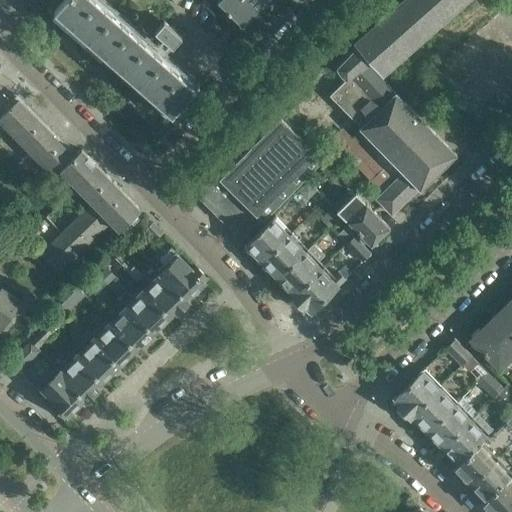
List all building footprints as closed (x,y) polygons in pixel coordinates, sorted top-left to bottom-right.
[(147,37),(104,0),(62,0),(54,9),(171,112),(198,83),(165,53),(182,35),(164,20),(147,37)] [(248,0),(217,0),(217,1),(241,25),(257,9),(248,0)] [(248,0),(257,9),(265,0),(248,0)] [(347,74),(348,75),(328,95),(359,127),(358,128),(402,173),(376,199),(390,213),(416,188),(419,191),(455,155),(395,93),(394,94),(374,74),(458,0),(399,0),(354,40),(356,42),(334,64),(337,69),(338,71),(345,76),(347,74)] [(21,96),(0,115),(0,116),(56,173),(59,169),(74,156),(73,155),(76,152),(21,96)] [(394,180),(317,103),(304,116),(381,193),(394,180)] [(216,161),(188,188),(234,233),(238,229),(245,237),(261,220),(263,222),(293,191),(324,160),(317,153),(298,134),(280,116),(266,129),(253,143),(244,133),(216,161)] [(74,156),(59,169),(92,202),(110,221),(118,229),(140,208),(80,148),(76,152),(73,155),(74,156)] [(346,166),(338,174),(347,183),(349,182),(353,186),(359,180),(346,166)] [(316,186),(308,194),(318,204),(326,197),(316,186)] [(92,202),(75,219),(92,237),(110,221),(92,202)] [(366,203),(347,221),(367,241),(366,242),(369,246),(388,228),(368,208),(370,206),(366,203)] [(320,219),(327,227),(338,217),(331,209),(320,219)] [(248,239),(245,242),(246,244),(247,248),(251,253),(255,253),(261,259),(289,232),(273,216),(249,240),(248,239)] [(75,219),(57,236),(75,254),(92,237),(75,219)] [(153,221),(150,224),(144,229),(155,239),(159,235),(158,234),(162,231),(153,221)] [(343,244),(345,242),(354,234),(346,226),(336,236),(343,244)] [(289,232),(261,259),(263,261),(263,265),(268,270),(271,270),(277,276),(305,249),(289,232)] [(347,248),(360,261),(368,253),(352,237),(355,234),(354,234),(345,242),(346,243),(345,244),(348,247),(347,248)] [(75,254),(57,236),(41,252),(58,271),(75,254)] [(164,265),(159,270),(187,300),(188,299),(186,296),(206,277),(194,265),(190,269),(171,247),(158,257),(164,265)] [(305,249),(277,276),(279,278),(279,282),(284,286),(288,286),(293,292),(321,266),(329,259),(317,247),(310,254),(305,249)] [(105,265),(97,274),(101,278),(105,283),(114,274),(105,265)] [(134,266),(127,272),(135,280),(141,273),(134,266)] [(321,266),(293,292),(294,293),(291,296),(307,312),(338,283),(331,276),(321,266)] [(159,270),(142,287),(168,314),(174,308),(176,310),(187,300),(159,270)] [(97,274),(85,285),(89,289),(101,278),(97,274)] [(0,326),(2,327),(21,301),(1,286),(0,287),(0,326)] [(85,295),(78,287),(61,303),(68,311),(85,295)] [(124,289),(118,295),(125,303),(151,330),(158,324),(162,323),(167,319),(167,315),(168,314),(142,287),(132,296),(124,289)] [(511,297),(493,316),(511,335),(511,297)] [(125,303),(108,319),(135,346),(142,339),(146,339),(151,335),(151,330),(125,303)] [(55,314),(46,323),(52,328),(61,320),(55,314)] [(511,335),(493,316),(473,336),(470,339),(474,343),(473,344),(498,370),(511,356),(511,335)] [(108,319),(92,335),(118,362),(119,361),(123,361),(128,356),(128,353),(135,346),(108,319)] [(46,323),(31,340),(38,347),(54,331),(52,328),(46,323)] [(84,343),(74,352),(100,379),(103,377),(107,378),(112,373),(111,369),(118,362),(92,335),(88,332),(81,339),(84,343)] [(455,338),(445,347),(461,364),(471,355),(472,354),(455,338)] [(12,357),(10,359),(9,360),(19,370),(22,367),(41,350),(38,347),(31,340),(13,357),(12,357)] [(74,352),(58,369),(86,398),(98,387),(96,384),(100,379),(74,352)] [(469,357),(460,367),(467,373),(477,362),(470,356),(469,357)] [(392,398),(392,399),(409,416),(412,413),(412,414),(440,385),(428,374),(429,372),(424,367),(392,398)] [(58,369),(37,389),(63,416),(83,396),(86,398),(58,369)] [(489,371),(481,380),(496,394),(504,385),(489,371)] [(511,389),(507,384),(497,393),(501,398),(511,393),(511,389)] [(440,385),(412,414),(418,420),(417,424),(422,429),(426,428),(428,430),(456,402),(440,385)] [(456,402),(428,430),(426,434),(432,440),(436,439),(443,446),(471,418),(474,415),(459,399),(456,402)] [(511,409),(487,434),(483,438),(497,453),(511,468),(511,409)] [(471,418),(443,446),(442,450),(447,456),(451,454),(458,462),(459,462),(483,438),(487,434),(471,418)] [(459,462),(458,462),(453,466),(468,481),(497,453),(483,438),(459,462)] [(470,483),(467,486),(476,495),(479,498),(484,494),(511,468),(497,453),(468,481),(470,483)] [(511,468),(484,494),(486,496),(481,501),(491,511),(501,511),(511,502),(511,468)] [(511,511),(511,502),(501,511),(511,511)]
